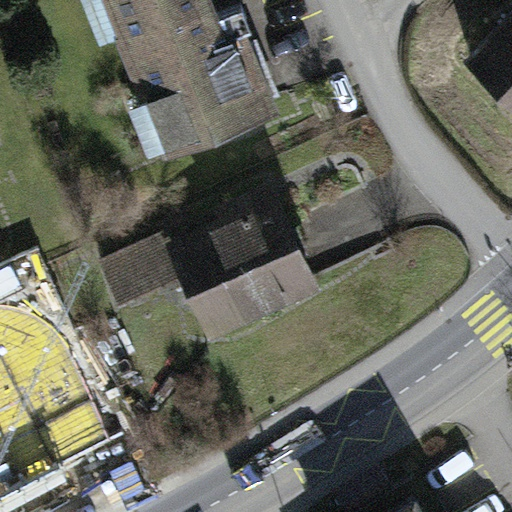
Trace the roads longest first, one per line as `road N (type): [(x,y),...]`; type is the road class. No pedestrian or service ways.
road 1 (primary): [(511,311),(353,426),(194,511)]
road 2 (residential): [(511,257),(422,157),(356,41)]
